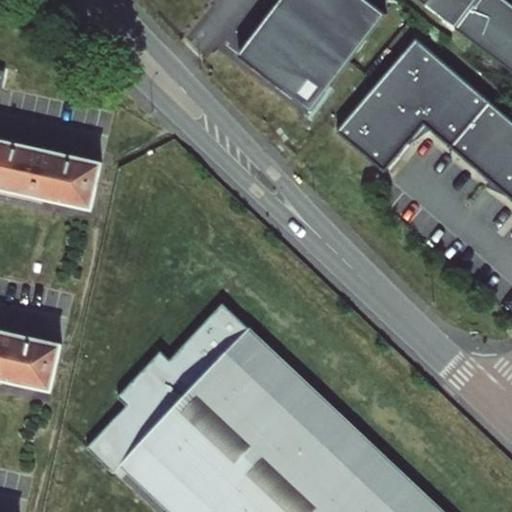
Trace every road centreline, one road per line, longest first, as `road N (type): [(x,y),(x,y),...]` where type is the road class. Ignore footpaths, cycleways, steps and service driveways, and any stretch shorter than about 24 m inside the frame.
road 1 (secondary): [(62,0),(258,190),(328,245)]
road 2 (secondary): [(328,245),(109,0)]
road 3 (secondary): [(328,245),(511,419)]
